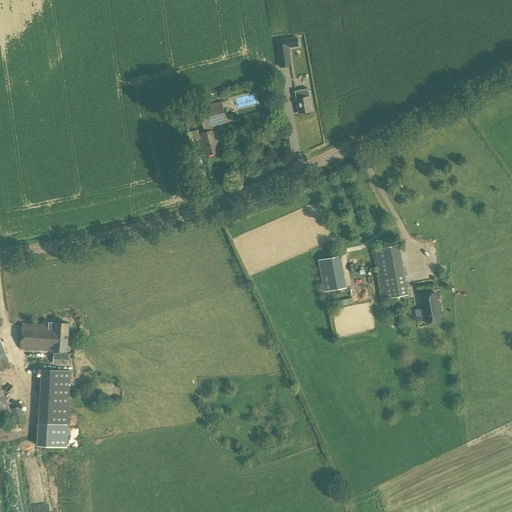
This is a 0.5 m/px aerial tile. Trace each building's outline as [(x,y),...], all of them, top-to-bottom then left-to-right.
[(278,54),(290,53),(288,36),(276,38),(278,54)] [(308,88),(294,91),(298,113),(312,110),(308,88)] [(227,123),(221,102),(198,109),(204,130),(227,123)] [(204,148),(206,155),(219,152),(213,131),(200,134),(203,144),(202,145),(203,148),(204,148)] [(384,299),(408,294),(398,245),(374,249),(384,299)] [(324,291),(346,288),(340,256),(318,260),(324,291)] [(437,302),(435,292),(421,295),(426,323),(440,320),(438,310),(441,309),(439,301),(437,302)] [(66,352),(68,324),(48,323),(48,326),(22,324),(20,348),(66,352)] [(68,364),(69,354),(53,353),(53,363),(68,364)] [(39,424),(69,424),(69,369),(39,369),(39,424)] [(10,409),(0,382),(0,431),(6,429),(0,414),(5,412),(8,425),(24,421),(21,406),(10,409)]
